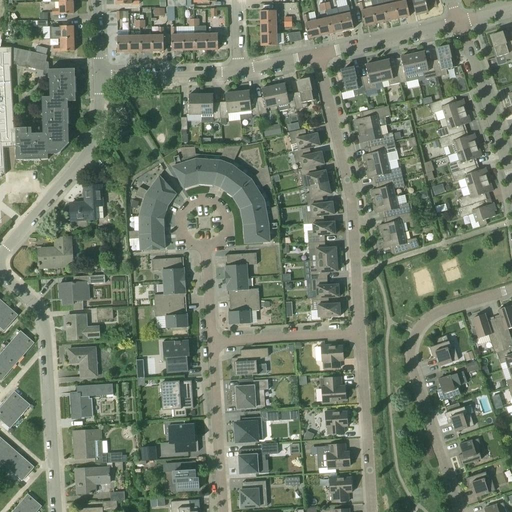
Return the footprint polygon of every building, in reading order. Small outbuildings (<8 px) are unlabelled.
[(371,1),(376,24),(387,22),(382,0),(376,0),(371,1)] [(382,0),(387,22),(398,19),(393,0),(382,0)] [(393,0),(398,19),(409,17),(405,0),(393,0)] [(411,0),(416,16),(428,12),(424,0),(411,0)] [(359,4),(364,27),(376,24),(371,1),(359,4)] [(73,14),(73,2),(59,2),(59,9),(52,9),(52,15),(73,14)] [(328,18),(331,34),(342,32),(337,8),(337,7),(331,8),(329,2),(324,4),(326,11),(328,18)] [(283,9),(283,23),(292,22),(300,22),(297,9),(297,3),(288,3),(288,4),(284,5),(285,9),(283,9)] [(348,5),(344,7),(337,8),(342,32),(354,29),(348,5)] [(154,9),(154,16),(164,16),(164,8),(154,9)] [(276,11),(260,12),(260,23),(277,23),(276,11)] [(320,36),(317,21),(315,12),(303,15),(308,39),(320,36)] [(331,34),(328,18),(323,19),(317,21),(320,36),(331,34)] [(136,20),(135,20),(135,19),(128,19),(129,30),(135,30),(135,29),(140,28),(140,21),(136,21),(136,20)] [(206,27),(199,27),(199,19),(194,19),(194,26),(194,34),(194,51),(206,50),(206,29),(206,27)] [(277,23),(260,23),(261,34),(277,34),(277,23)] [(60,39),(74,39),(74,26),(50,27),(50,39),(60,39)] [(172,51),(184,51),(183,34),(177,35),(176,27),(171,27),(171,35),(172,51)] [(152,35),(152,52),(164,51),(163,28),(158,28),(158,35),(152,35)] [(206,50),(218,50),(218,34),(217,34),(217,29),(206,29),(206,50)] [(288,34),(290,43),(302,41),(300,32),(288,34)] [(506,61),(511,58),(511,44),(506,46),(502,33),(490,37),(494,47),(492,48),(495,58),(504,56),(506,61)] [(194,51),(194,34),(183,34),(184,51),(194,51)] [(261,34),(261,46),(277,45),(277,34),(261,34)] [(141,52),(152,52),(152,35),(141,36),(141,52)] [(129,36),(117,36),(117,53),(130,52),(129,36)] [(129,36),(130,52),(141,52),(141,36),(129,36)] [(60,46),(58,46),(53,46),(53,52),(74,51),(74,39),(60,39),(60,46)] [(0,177),(5,177),(5,173),(7,173),(5,146),(16,146),(15,128),(16,128),(12,67),(12,64),(11,47),(2,47),(2,45),(0,44),(0,177)] [(38,46),(35,53),(46,55),(48,49),(38,46)] [(48,55),(46,55),(35,53),(11,47),(12,64),(44,71),(44,70),(48,70),(50,69),(50,62),(46,61),(48,55)] [(433,64),(436,78),(447,75),(446,70),(455,68),(453,57),(451,58),(448,47),(436,50),(439,63),(433,64)] [(433,62),(427,64),(424,52),(412,55),(417,75),(423,73),(425,81),(436,78),(433,64),(433,62)] [(407,82),(418,79),(417,75),(412,55),(400,58),(403,69),(397,70),(400,83),(407,82)] [(397,70),(392,72),(389,60),(377,63),(382,82),(388,81),(389,86),(400,83),(397,70)] [(368,77),(362,78),(365,94),(366,94),(365,91),(376,89),(375,84),(382,82),(377,63),(365,66),(368,77)] [(354,96),(365,94),(362,78),(361,78),(362,80),(356,82),(353,68),(341,71),(344,82),(342,82),(344,93),(353,91),(354,96)] [(32,128),(16,128),(15,128),(16,146),(16,160),(24,160),(25,161),(40,160),(40,159),(48,159),(48,154),(58,154),(59,154),(70,143),(69,142),(69,124),(70,124),(69,108),(68,108),(68,101),(76,101),(76,92),(77,92),(76,77),(75,77),(75,69),(50,69),(48,70),(48,78),(50,78),(50,97),(42,97),(43,133),(32,134),(32,128)] [(294,94),(293,95),(296,110),(308,108),(306,102),(313,101),(315,100),(313,90),(311,90),(309,79),(297,82),(300,95),(294,96),(294,94)] [(285,84),(273,87),(277,107),(278,112),(290,110),(290,109),(295,108),(296,110),(293,95),(287,96),(285,84)] [(264,101),(258,102),(257,102),(259,115),(267,114),(266,109),(277,107),(273,87),(261,89),(264,101)] [(259,115),(257,102),(251,104),(248,91),(237,93),(239,113),(251,111),(252,116),(259,115)] [(220,106),(221,119),(228,119),(228,114),(239,113),(237,93),(225,94),(227,106),(220,106)] [(189,95),(189,104),(186,104),(187,115),(201,115),(201,95),(189,95)] [(201,95),(201,115),(213,115),(213,120),(221,119),(220,106),(213,107),(212,95),(201,95)] [(453,97),(429,105),(432,114),(443,111),(445,119),(465,112),(463,108),(465,107),(463,100),(455,103),(453,97)] [(389,107),(388,106),(362,113),(363,119),(355,121),(356,128),(359,127),(360,132),(379,128),(377,119),(391,116),(390,112),(389,107)] [(466,117),(465,112),(445,119),(448,127),(437,130),(440,139),(438,140),(464,131),(462,126),(471,123),(468,116),(466,117)] [(379,128),(360,132),(361,137),(358,137),(360,144),(368,142),(369,148),(395,143),(392,133),(381,136),(379,128)] [(302,130),(289,133),(292,145),(297,144),(298,150),(293,152),(306,150),(320,146),(319,144),(321,144),(319,136),(317,136),(317,134),(304,137),(302,130)] [(466,137),(464,131),(438,140),(441,149),(448,147),(451,155),(457,153),(476,147),(474,142),(477,141),(474,134),(466,137)] [(434,149),(440,147),(438,141),(432,143),(434,149)] [(395,143),(369,148),(371,154),(362,156),(364,163),(367,163),(368,167),(397,160),(398,160),(396,152),(397,152),(395,143)] [(248,218),(248,225),(249,232),(244,233),(245,244),(269,242),(268,224),(264,201),(251,180),(232,166),(241,146),(224,147),(220,161),(196,160),(172,167),(184,189),(193,186),(192,182),(198,180),(205,180),(205,185),(214,186),(215,182),(222,184),(221,188),(228,193),(231,190),(236,194),(240,200),(236,202),(241,210),(242,219),(248,218)] [(477,151),(476,147),(457,153),(459,161),(448,164),(451,174),(476,166),(474,160),(482,157),(479,150),(477,151)] [(183,148),(180,149),(184,160),(196,156),(195,148),(183,148)] [(323,155),(322,155),(321,153),(308,156),(306,150),(293,152),(296,164),(301,163),(303,169),(300,170),(312,168),(324,165),(323,163),(325,163),(323,155)] [(397,160),(368,167),(369,172),(366,172),(368,179),(376,178),(377,184),(402,178),(400,168),(399,169),(397,160)] [(267,166),(263,170),(254,178),(260,189),(271,182),(267,166)] [(477,171),(476,166),(451,174),(454,183),(465,179),(468,187),(487,181),(485,176),(488,176),(486,169),(477,171)] [(314,174),(312,168),(300,170),(304,188),(309,187),(328,183),(325,171),(314,174)] [(171,202),(176,195),(159,177),(148,192),(139,187),(137,191),(166,205),(168,200),(171,202)] [(374,198),(375,202),(395,198),(393,190),(405,187),(402,178),(377,184),(379,189),(370,191),(372,198),(374,198)] [(488,185),(487,181),(468,187),(470,195),(457,199),(460,208),(457,209),(487,200),(487,199),(486,199),(485,194),(493,191),(491,185),(488,185)] [(308,206),(321,204),(319,197),(331,195),(328,183),(309,187),(310,193),(305,195),(308,206)] [(84,186),(85,206),(80,206),(80,203),(70,204),(71,221),(105,219),(102,185),(84,186)] [(435,196),(443,193),(440,185),(432,188),(435,196)] [(166,205),(137,191),(135,195),(144,199),(139,217),(164,220),(166,212),(163,210),(166,205)] [(419,193),(421,200),(428,198),(426,191),(419,193)] [(385,219),(410,213),(408,203),(407,204),(405,196),(395,198),(375,202),(377,207),(374,208),(376,215),(384,213),(385,219)] [(487,200),(457,209),(460,219),(473,214),(476,223),(478,222),(479,227),(487,225),(486,220),(495,217),(493,212),(496,211),(493,204),(485,207),(484,201),(487,200)] [(312,224),(321,224),(320,217),(334,215),(333,213),(335,213),(334,205),(332,205),(332,203),(321,204),(308,206),(301,207),(304,225),(312,225),(312,224)] [(445,205),(435,207),(437,213),(447,211),(445,205)] [(271,221),(277,220),(278,219),(276,207),(269,209),(271,221)] [(382,233),(383,237),(403,233),(408,232),(406,224),(412,222),(410,213),(385,219),(387,224),(378,226),(380,233),(382,233)] [(129,232),(129,236),(162,234),(161,228),(164,228),(164,220),(139,217),(139,231),(129,232)] [(336,225),(334,225),(334,223),(321,224),(312,224),(312,225),(313,231),(307,231),(308,243),(324,242),(323,242),(322,242),(321,236),(335,235),(335,233),(337,233),(336,225)] [(448,229),(442,231),(444,239),(445,238),(449,237),(450,237),(448,229)] [(391,248),(394,255),(419,247),(416,239),(405,241),(403,233),(383,237),(384,242),(382,243),(384,250),(391,248)] [(162,239),(162,234),(129,236),(129,240),(139,239),(140,251),(165,249),(164,239),(162,239)] [(58,268),(74,267),(72,247),(73,247),(72,238),(55,239),(55,248),(38,249),(39,265),(57,264),(58,268)] [(324,249),(324,242),(308,243),(309,262),(317,261),(336,260),(336,248),(324,249)] [(225,266),(226,279),(247,278),(247,266),(257,265),(256,254),(227,255),(227,266),(225,266)] [(181,258),(152,260),(152,271),(163,271),(163,283),(185,281),(184,269),(182,269),(181,258)] [(310,280),(326,280),(325,273),(337,272),(336,260),(317,261),(309,262),(310,268),(310,280)] [(108,263),(100,264),(101,271),(109,270),(108,263)] [(62,306),(73,305),(74,301),(90,300),(89,284),(105,284),(105,275),(75,277),(75,283),(58,284),(59,300),(62,300),(62,306)] [(229,292),(230,302),(259,300),(258,289),(248,290),(247,278),(226,279),(227,292),(229,292)] [(326,280),(310,280),(311,292),(317,292),(317,298),(312,299),(325,299),(339,298),(339,296),(340,296),(340,287),(338,288),(338,285),(324,286),(324,280),(326,280)] [(185,294),(185,281),(163,283),(164,295),(154,296),(155,306),(184,304),(183,294),(185,294)] [(320,320),(323,320),(330,319),(330,317),(340,317),(340,315),(342,315),(341,306),(339,306),(339,304),(326,305),(325,299),(312,299),(312,311),(318,311),(318,318),(320,318),(320,320)] [(260,311),(259,300),(230,302),(230,312),(228,312),(229,325),(251,324),(250,312),(260,311)] [(185,315),(184,304),(155,306),(155,317),(166,317),(166,329),(188,328),(187,315),(185,315)] [(6,305),(0,312),(0,327),(4,332),(18,316),(6,305)] [(511,309),(511,307),(505,309),(504,308),(498,310),(501,318),(494,320),(504,351),(509,350),(511,348),(511,342),(508,329),(511,328),(511,309)] [(112,308),(99,309),(99,320),(113,319),(112,308)] [(68,330),(69,340),(100,338),(99,326),(88,327),(87,314),(70,315),(70,324),(67,324),(67,326),(70,326),(70,329),(68,330)] [(493,350),(495,355),(497,354),(504,351),(494,320),(493,320),(487,322),(485,315),(478,317),(478,318),(472,320),(476,330),(472,331),(475,341),(488,336),(493,351),(493,350)] [(23,356),(34,343),(21,331),(10,344),(23,356)] [(446,336),(443,337),(436,340),(438,345),(429,348),(433,359),(436,357),(439,367),(458,360),(455,349),(451,350),(449,342),(448,342),(446,336)] [(189,351),(188,341),(168,342),(170,358),(164,358),(164,359),(166,359),(167,373),(188,372),(187,351),(189,351)] [(0,355),(0,357),(12,368),(23,356),(10,344),(0,355)] [(331,346),(321,346),(322,362),(323,362),(323,369),(340,368),(340,358),(343,357),(344,355),(343,352),(342,351),(342,347),(331,347),(331,346)] [(80,363),(81,378),(98,377),(96,347),(67,349),(68,364),(80,363)] [(268,349),(240,351),(241,351),(242,358),(231,359),(232,372),(235,372),(235,376),(253,375),(253,376),(257,376),(257,375),(259,375),(258,365),(256,365),(256,358),(268,357),(268,349)] [(500,365),(506,363),(508,369),(511,367),(511,355),(511,356),(509,350),(504,351),(497,354),(500,365)] [(467,361),(474,359),(472,353),(464,355),(467,361)] [(12,368),(0,357),(0,380),(1,381),(12,368)] [(465,366),(468,373),(478,369),(476,363),(476,361),(465,365),(465,366)] [(481,368),(484,376),(489,374),(487,366),(481,368)] [(458,387),(467,384),(463,372),(439,380),(438,380),(441,390),(437,391),(441,401),(460,395),(458,387)] [(306,377),(299,377),(299,385),(307,385),(306,377)] [(334,402),(346,401),(345,397),(346,396),(346,392),(345,391),(345,390),(341,390),(341,378),(324,379),(324,388),(322,388),(323,404),(334,404),(334,402)] [(253,386),(236,388),(236,395),(234,395),(234,402),(237,402),(237,409),(255,408),(254,391),(268,390),(268,380),(253,381),(253,386)] [(192,382),(162,383),(157,384),(159,418),(175,418),(187,417),(186,410),(194,409),(193,398),(190,398),(190,392),(192,392),(192,382)] [(73,419),(82,418),(82,417),(92,416),(91,397),(113,395),(113,384),(77,387),(77,394),(71,394),(71,398),(73,398),(74,405),(72,405),(73,419)] [(14,392),(4,403),(20,417),(30,405),(14,392)] [(20,417),(4,403),(0,408),(0,420),(10,429),(20,417)] [(449,413),(457,410),(456,405),(447,407),(449,413)] [(467,415),(464,407),(457,410),(449,413),(445,414),(448,424),(452,423),(455,432),(474,426),(470,414),(467,415)] [(262,431),(262,422),(279,421),(278,411),(260,412),(261,418),(242,419),(242,424),(235,424),(236,428),(233,428),(233,432),(236,432),(237,442),(257,441),(256,431),(262,431)] [(298,411),(281,412),(282,420),(293,420),(294,421),(299,421),(298,411)] [(347,423),(346,412),(345,412),(346,413),(335,413),(335,411),(325,412),(326,428),(327,428),(327,435),(344,434),(344,423),(347,423)] [(175,445),(175,453),(198,452),(198,451),(196,452),(194,425),(185,425),(185,421),(165,422),(166,436),(169,436),(169,445),(175,445)] [(102,454),(101,441),(102,441),(101,429),(73,431),(74,442),(79,442),(80,459),(106,457),(107,464),(123,463),(122,453),(102,454)] [(303,440),(312,440),(314,435),(307,431),(303,440)] [(462,467),(481,460),(479,452),(482,451),(478,439),(459,446),(462,455),(458,456),(462,467)] [(262,445),(262,449),(238,450),(240,467),(238,467),(239,475),(259,474),(259,473),(269,472),(268,461),(267,461),(266,455),(279,454),(278,444),(262,445)] [(299,444),(290,445),(291,455),(300,454),(299,444)] [(0,461),(8,469),(20,455),(8,445),(0,453),(0,461)] [(346,456),(345,445),(328,446),(328,448),(317,448),(318,471),(338,469),(338,468),(350,467),(349,462),(350,461),(350,458),(349,457),(349,456),(346,456)] [(156,461),(156,447),(142,448),(143,462),(156,461)] [(20,455),(8,469),(22,481),(34,468),(20,455)] [(173,472),(174,480),(174,481),(174,482),(175,482),(175,483),(176,483),(177,483),(178,491),(199,490),(198,482),(198,481),(197,480),(196,479),(195,479),(194,479),(193,474),(194,474),(195,474),(195,473),(195,471),(193,471),(193,462),(176,463),(176,472),(173,472)] [(80,494),(97,493),(96,486),(111,485),(110,467),(95,468),(75,469),(76,480),(79,480),(80,494)] [(476,498),(495,492),(491,480),(488,481),(485,473),(466,479),(469,490),(473,488),(476,498)] [(299,477),(285,478),(286,486),(300,485),(299,477)] [(351,489),(350,478),(339,479),(339,477),(329,478),(330,494),(331,494),(332,503),(349,502),(348,489),(351,489)] [(265,482),(250,483),(250,490),(240,491),(240,501),(239,502),(239,510),(245,509),(245,508),(259,507),(258,497),(266,497),(265,482)] [(110,492),(110,501),(117,501),(125,501),(124,492),(110,492)] [(36,511),(41,506),(28,495),(16,508),(20,511),(36,511)] [(110,501),(102,502),(103,511),(118,510),(117,501),(110,501)] [(189,501),(170,502),(171,511),(197,511),(197,507),(190,508),(189,501)] [(505,511),(503,503),(484,509),(484,511),(505,511)]
